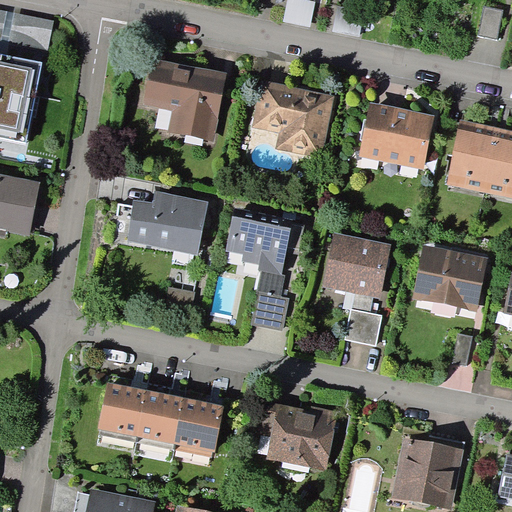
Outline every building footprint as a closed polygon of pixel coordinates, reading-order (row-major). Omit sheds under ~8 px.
[(313,3),(299,0),(286,0),(282,24),(309,29),(313,3)] [(364,16),(336,7),(332,33),(360,41),(364,16)] [(502,12),(482,8),(475,38),(498,41),(502,12)] [(52,21),(16,15),(11,43),(47,49),(52,21)] [(43,58),(0,49),(0,129),(27,135),(43,58)] [(224,83),(150,69),(143,108),(170,114),(165,139),(212,148),(224,83)] [(331,100),(260,88),(251,142),(322,154),(331,100)] [(429,120),(366,107),(356,157),(419,170),(429,120)] [(511,138),(456,127),(444,185),(511,199),(511,138)] [(37,191),(0,184),(0,235),(29,241),(37,191)] [(205,208),(136,193),(124,247),(194,262),(205,208)] [(298,229),(233,212),(219,266),(284,282),(298,229)] [(389,249),(332,237),(320,290),(377,302),(389,249)] [(485,262),(419,249),(408,301),(475,314),(485,262)] [(511,270),(509,270),(499,319),(511,321),(511,270)] [(283,302),(257,298),(253,327),(279,331),(283,302)] [(380,319),(349,315),(345,346),(376,350),(380,319)] [(473,340),(456,336),(449,369),(469,372),(473,340)] [(224,411),(106,389),(97,436),(215,458),(224,411)] [(336,420),(267,407),(260,436),(272,438),(267,463),(327,474),(336,420)] [(451,511),(465,447),(411,436),(408,436),(396,503),(450,511),(451,511)] [(511,459),(508,459),(499,501),(511,503),(511,459)] [(89,494),(85,511),(153,511),(155,506),(89,494)]
